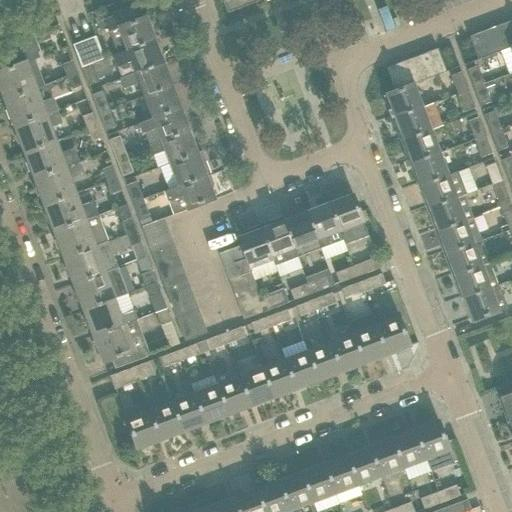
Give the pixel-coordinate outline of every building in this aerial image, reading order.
[(221,0),(226,13),(260,0),(263,0),(263,1),(264,0),(221,0)] [(108,31),(118,27),(137,20),(132,9),(104,20),(108,31)] [(127,51),(153,41),(144,17),(137,20),(118,27),(127,51)] [(503,51),(511,47),(511,35),(507,22),(495,27),(503,51)] [(499,52),(503,51),(495,27),(482,32),(490,56),(499,52)] [(478,61),(490,56),(482,32),(469,37),(478,61)] [(33,33),(0,45),(0,65),(2,71),(0,71),(0,87),(5,101),(35,89),(44,86),(36,65),(34,60),(38,58),(39,58),(37,53),(38,53),(40,52),(33,33)] [(81,68),(102,59),(93,36),(72,44),(81,68)] [(132,74),(161,63),(153,41),(127,51),(113,56),(117,67),(128,63),(132,74)] [(511,47),(503,51),(499,52),(508,74),(511,72),(511,47)] [(445,71),(444,67),(437,49),(424,54),(432,76),(445,71)] [(419,81),(432,76),(424,54),(411,58),(419,81)] [(414,83),(419,81),(411,58),(398,63),(407,87),(414,84),(414,83)] [(66,77),(76,74),(72,61),(62,65),(66,77)] [(141,96),(170,86),(161,63),(132,74),(121,78),(125,89),(136,85),(141,96)] [(394,91),(407,87),(398,63),(385,68),(394,91)] [(91,64),(81,68),(87,85),(98,81),(97,79),(91,64)] [(473,88),(483,84),(476,66),(466,70),(473,88)] [(460,72),(451,76),(456,91),(457,94),(467,90),(460,72)] [(71,90),(81,86),(76,74),(66,77),(71,90)] [(48,91),(52,87),(51,83),(44,86),(35,89),(5,101),(15,127),(57,111),(58,110),(53,97),(51,98),(48,91)] [(387,95),(383,97),(388,109),(392,108),(392,109),(388,110),(391,119),(395,117),(423,107),(414,84),(407,87),(394,91),(387,94),(387,95)] [(480,107),(491,103),(483,84),(473,88),(480,107)] [(150,119),(179,108),(170,86),(141,96),(150,119)] [(463,111),(473,108),(467,90),(457,94),(463,111)] [(103,112),(108,110),(101,91),(90,95),(97,113),(98,112),(97,111),(102,109),(103,112)] [(423,107),(395,117),(404,140),(431,130),(423,107)] [(158,142),(187,131),(179,108),(150,119),(138,124),(142,132),(153,128),(158,142)] [(108,110),(103,112),(102,109),(97,111),(98,112),(97,113),(104,131),(114,127),(108,110)] [(49,128),(61,123),(57,111),(15,127),(25,153),(54,142),(49,128)] [(490,133),(500,129),(493,112),(484,116),(490,133)] [(86,130),(95,126),(91,113),(81,116),(86,130)] [(474,139),(484,136),(477,118),(467,121),(474,139)] [(90,141),(99,138),(95,126),(86,130),(90,141)] [(497,152),(507,148),(500,129),(490,133),(497,152)] [(431,130),(404,140),(413,162),(440,152),(431,130)] [(167,164),(196,153),(187,131),(158,142),(149,145),(152,155),(162,152),(167,164)] [(481,157),(491,153),(484,136),(474,139),(481,157)] [(120,157),(125,156),(117,137),(108,141),(114,156),(119,154),(120,157)] [(74,148),(59,154),(54,142),(25,153),(34,179),(79,162),(74,148)] [(440,152),(413,162),(421,185),(448,175),(440,152)] [(196,153),(167,164),(153,169),(157,179),(170,174),(175,187),(210,174),(205,160),(199,162),(196,153)] [(125,156),(120,157),(119,154),(114,156),(122,177),(131,173),(125,156)] [(507,179),(511,176),(511,159),(511,157),(500,161),(507,179)] [(69,182),(84,176),(79,162),(34,179),(44,205),(74,194),(69,182)] [(490,185),(502,181),(494,162),(483,166),(490,185)] [(107,182),(116,178),(110,164),(102,168),(107,182)] [(430,208),(465,195),(457,172),(448,175),(421,185),(430,208)] [(210,174),(175,187),(160,192),(164,203),(171,200),(176,213),(213,200),(204,177),(210,175),(210,174)] [(112,193),(120,190),(116,178),(107,182),(112,193)] [(500,208),(510,204),(502,181),(490,185),(492,190),(493,189),(500,208)] [(138,203),(142,202),(134,182),(125,185),(132,202),(137,200),(138,203)] [(92,201),(79,206),(74,194),(44,205),(54,231),(97,215),(92,201)] [(464,195),(430,208),(438,231),(472,218),(464,195)] [(344,245),(368,236),(352,196),(329,205),(344,245)] [(142,202),(138,203),(137,200),(132,202),(140,222),(148,218),(142,202)] [(508,231),(511,229),(511,208),(510,204),(500,208),(506,225),(508,231)] [(344,245),(329,205),(306,213),(319,248),(342,240),(344,245)] [(297,256),(319,248),(306,213),(284,222),(297,256)] [(64,258),(107,241),(97,215),(54,231),(64,258)] [(260,225),(259,225),(270,255),(274,264),(297,256),(284,222),(282,216),(260,225)] [(126,234),(136,230),(131,218),(121,222),(126,234)] [(168,230),(163,218),(140,227),(145,239),(168,230)] [(472,218),(438,231),(447,253),(475,243),(481,241),(472,218)] [(247,264),(270,255),(259,225),(245,230),(247,236),(238,239),(241,246),(245,259),(247,264)] [(136,230),(126,234),(131,247),(141,243),(136,230)] [(172,242),(168,230),(145,239),(149,250),(172,242)] [(107,241),(64,258),(74,284),(117,268),(107,241)] [(176,253),(172,242),(149,250),(154,262),(176,253)] [(475,243),(447,253),(455,276),(483,266),(475,243)] [(223,267),(245,259),(241,246),(218,254),(223,267)] [(181,264),(176,253),(154,262),(158,273),(181,264)] [(357,277),(379,268),(374,257),(354,265),(356,271),(354,272),(355,276),(356,276),(357,277)] [(247,264),(245,259),(223,267),(228,280),(250,272),(247,264)] [(185,275),(181,264),(158,273),(162,284),(185,275)] [(483,266),(455,276),(464,299),(497,286),(489,264),(483,266)] [(354,272),(356,271),(354,265),(334,273),(339,284),(357,277),(356,276),(355,276),(354,272)] [(113,299),(127,294),(117,268),(74,284),(84,310),(113,299)] [(145,287),(155,283),(150,271),(140,274),(145,287)] [(233,294),(255,285),(250,272),(228,280),(233,294)] [(362,291),(384,283),(381,274),(359,282),(362,291)] [(189,287),(185,275),(162,284),(167,296),(189,287)] [(309,294),(329,286),(325,276),(308,282),(311,288),(308,289),(309,294)] [(308,289),(311,288),(308,282),(289,290),(293,300),(309,294),(308,289)] [(360,292),(362,291),(359,282),(340,289),(348,309),(364,303),(360,292)] [(260,297),(260,298),(255,285),(233,294),(238,307),(260,298),(260,297)] [(472,322),(507,309),(498,286),(497,286),(464,299),(472,322)] [(194,298),(189,287),(167,296),(171,307),(194,298)] [(265,311),(288,302),(283,289),(260,297),(260,298),(265,311)] [(318,310),(335,303),(331,293),(313,299),(318,310)] [(198,311),(194,298),(171,307),(175,319),(198,311)] [(243,319),(265,311),(260,298),(238,307),(243,319)] [(120,316),(113,299),(84,310),(94,337),(133,321),(137,320),(133,311),(120,316)] [(299,317),(318,310),(313,299),(295,306),(299,317)] [(161,301),(149,305),(153,314),(155,313),(165,310),(161,301)] [(159,325),(169,322),(165,310),(155,313),(159,325)] [(272,327),(289,320),(285,310),(268,316),(272,327)] [(203,322),(198,311),(175,319),(180,331),(203,322)] [(371,314),(348,322),(353,335),(363,363),(386,355),(372,317),(371,314)] [(382,314),(372,317),(386,355),(409,346),(398,317),(397,318),(385,322),(382,314)] [(254,334),(272,327),(268,316),(250,323),(254,334)] [(103,363),(113,359),(117,368),(147,357),(133,321),(94,337),(103,363)] [(207,333),(203,322),(180,331),(184,342),(207,333)] [(223,334),(226,344),(245,337),(241,327),(223,334)] [(223,334),(209,339),(204,340),(208,350),(226,344),(223,334)] [(341,372),(363,363),(353,335),(330,343),(341,372)] [(181,361),(199,354),(195,343),(177,350),(181,361)] [(318,380),(341,372),(330,343),(307,352),(318,380)] [(163,368),(181,361),(177,350),(159,357),(163,368)] [(295,389),(318,380),(307,352),(285,360),(295,389)] [(273,397),(295,389),(285,360),(262,369),(273,397)] [(150,361),(132,368),(137,381),(155,374),(150,361)] [(114,390),(137,381),(132,368),(109,376),(114,390)] [(250,406),(273,397),(262,369),(239,377),(250,406)] [(227,414),(250,406),(239,377),(216,386),(227,414)] [(204,423),(227,414),(216,386),(194,394),(204,423)] [(182,432),(204,423),(194,394),(171,403),(182,432)] [(511,394),(501,398),(510,421),(511,420),(511,394)] [(159,440),(182,432),(171,403),(148,412),(159,440)] [(136,449),(159,440),(148,412),(125,420),(136,449)] [(425,459),(448,450),(437,422),(414,430),(425,459)] [(402,468),(425,459),(414,430),(392,439),(402,468)] [(380,476),(402,468),(392,439),(369,447),(380,476)] [(357,485),(380,476),(369,447),(346,456),(357,485)] [(361,496),(357,485),(346,456),(324,464),(334,493),(338,505),(361,496)] [(312,502),(334,493),(324,464),(301,473),(312,502)] [(289,510),(312,502),(301,473),(278,481),(289,510)] [(263,511),(284,511),(289,510),(278,481),(256,490),(263,511)] [(441,501),(458,495),(454,484),(437,491),(441,501)] [(238,511),(263,511),(256,490),(233,498),(238,511)] [(423,509),(441,501),(437,491),(419,498),(423,509)] [(212,511),(238,511),(233,498),(210,507),(212,511)] [(465,511),(470,510),(466,499),(445,507),(446,511),(465,511)] [(393,511),(412,511),(408,502),(392,508),(393,511)]
